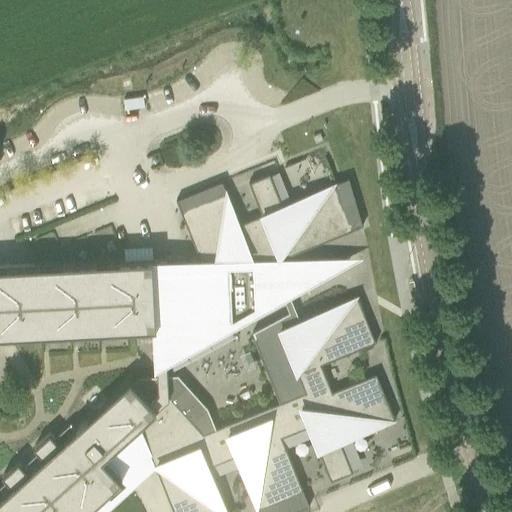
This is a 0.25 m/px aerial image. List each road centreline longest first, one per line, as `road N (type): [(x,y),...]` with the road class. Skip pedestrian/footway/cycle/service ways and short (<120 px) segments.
road 1 (residential): [(493,511),(416,170)]
road 2 (unclassified): [(401,0),(395,52),(402,127),(416,170)]
road 3 (unclassified): [(416,170),(416,85),(401,0)]
